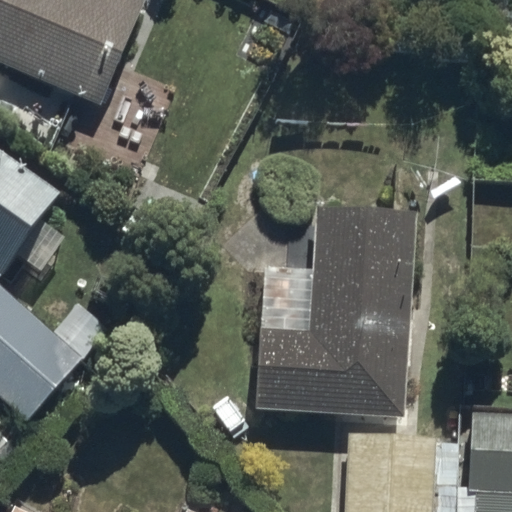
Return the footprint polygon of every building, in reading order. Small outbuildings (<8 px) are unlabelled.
[(0,0),(0,76),(103,118),(147,10),(122,0),(0,0)] [(60,212),(0,169),(0,292),(1,294),(60,212)] [(406,435),(416,230),(315,228),(309,351),(256,349),(253,429),(335,433),(331,511),(454,511),(458,438),(406,435)] [(0,300),(0,413),(28,438),(112,343),(81,315),(53,347),(0,300)] [(456,511),(511,511),(511,412),(472,411),(468,499),(458,499),(456,511)]
